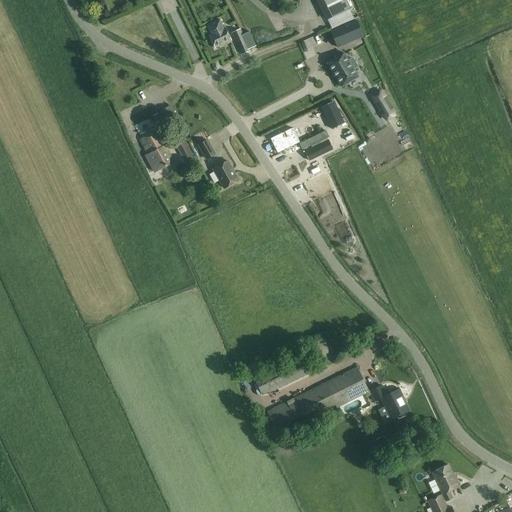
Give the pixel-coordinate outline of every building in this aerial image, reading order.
[(168,13),(179,7),(175,0),(161,0),(168,13)] [(347,9),(342,0),(315,0),(325,20),(347,9)] [(231,41),(225,28),(224,29),(219,20),(207,25),(211,34),(209,35),(215,48),(231,41)] [(363,37),(356,20),(330,31),(337,47),(363,37)] [(235,41),(241,54),(250,50),(249,49),(256,46),(250,33),(243,36),(240,29),(234,32),(237,37),(239,40),(235,41)] [(327,63),(341,87),(358,77),(353,69),(357,66),(352,58),(348,61),(343,53),(327,63)] [(377,77),(360,84),(362,90),(380,83),(377,77)] [(385,96),(379,92),(373,96),(374,103),(382,115),(387,120),(394,116),(392,109),(385,96)] [(334,101),(321,107),(331,129),(344,123),(334,101)] [(161,111),(168,124),(178,119),(170,106),(161,111)] [(152,116),(156,123),(161,120),(157,113),(152,116)] [(316,133),(312,123),(307,125),(306,123),(295,128),(300,140),(316,133)] [(293,127),(270,138),(277,154),(300,143),(293,127)] [(173,163),(166,150),(156,131),(140,140),(148,154),(146,155),(155,172),(173,163)] [(326,131),(299,143),(302,150),(329,137),(326,131)] [(185,162),(193,158),(184,140),(175,145),(185,162)] [(215,154),(207,140),(198,145),(206,159),(215,154)] [(333,149),(328,140),(304,152),(309,161),(333,149)] [(224,188),(238,180),(227,161),(213,169),(224,188)] [(154,186),(159,183),(154,174),(149,176),(154,186)] [(270,393),(308,374),(307,373),(314,369),(307,354),(262,376),(255,380),(262,395),(269,391),(270,393)] [(386,395),(381,385),(368,391),(357,367),(267,411),(279,435),(364,393),(366,397),(371,394),(375,401),(382,398),(392,419),(409,411),(405,403),(404,403),(402,400),(403,399),(398,389),(386,395)] [(304,446),(313,443),(311,437),(302,440),(304,446)] [(458,486),(448,465),(433,472),(443,493),(458,486)] [(447,508),(441,494),(428,500),(433,511),(453,511),(451,506),(447,508)]
